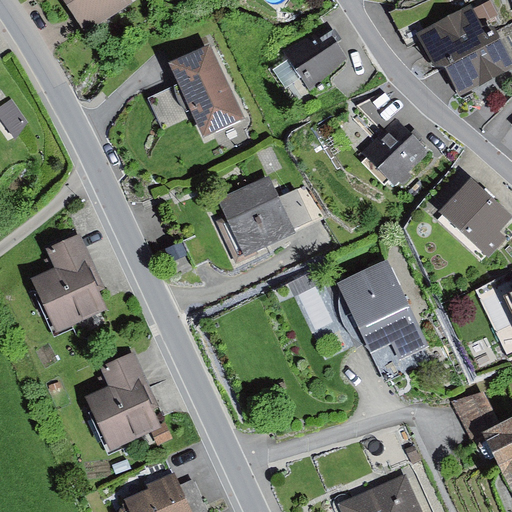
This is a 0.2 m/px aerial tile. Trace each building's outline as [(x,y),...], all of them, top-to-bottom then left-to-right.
[(61,0),(84,34),(132,3),(130,0),(61,0)] [(405,42),(417,35),(457,14),(450,0),(430,0),(410,10),(397,9),(390,12),(405,42)] [(457,14),(417,35),(435,67),(445,67),(500,39),(494,27),(483,27),(481,23),(497,14),(489,0),(472,10),(470,7),(457,14)] [(329,26),(284,51),(310,92),(348,57),(329,26)] [(511,61),(500,39),(445,67),(459,96),(511,69),(511,61)] [(210,45),(171,63),(180,83),(195,115),(205,137),(245,118),(210,45)] [(195,115),(180,83),(148,98),(162,130),(195,115)] [(12,99),(0,107),(0,118),(15,139),(28,122),(12,99)] [(396,118),(362,152),(394,185),(398,181),(404,186),(413,177),(407,171),(428,151),(396,118)] [(271,178),(219,200),(241,252),(293,230),(279,198),(271,178)] [(511,219),(511,215),(471,178),(440,212),(490,257),(507,238),(500,232),(511,219)] [(305,187),(279,198),(293,230),(325,217),(305,187)] [(55,269),(31,279),(55,333),(106,311),(98,292),(105,289),(80,233),(46,248),(55,269)] [(198,234),(184,240),(195,266),(209,260),(198,234)] [(183,243),(166,250),(171,263),(189,255),(183,243)] [(388,260),(338,283),(371,354),(393,343),(400,358),(428,345),(388,260)] [(393,343),(371,354),(385,383),(435,359),(428,345),(400,358),(393,343)] [(110,386),(86,397),(113,451),(161,427),(152,410),(160,406),(134,352),(101,368),(110,386)] [(60,382),(50,386),(52,391),(62,388),(60,382)] [(482,433),(500,423),(484,392),(451,402),(471,438),(482,433)] [(511,417),(500,423),(482,433),(511,491),(511,417)] [(167,427),(152,433),(158,446),(173,439),(167,427)] [(416,445),(407,449),(414,464),(423,460),(416,445)] [(192,511),(174,472),(146,484),(148,489),(125,499),(127,505),(121,508),(119,511),(192,511)] [(420,511),(405,476),(337,504),(341,511),(420,511)]
